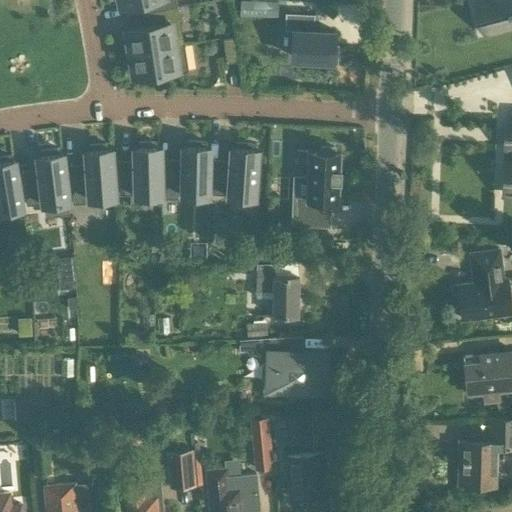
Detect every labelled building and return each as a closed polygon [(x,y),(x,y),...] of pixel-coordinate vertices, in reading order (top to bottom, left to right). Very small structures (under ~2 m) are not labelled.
[(177,5),(175,0),(119,0),(120,5),(143,0),(147,12),(177,5)] [(276,15),(276,0),(240,0),(240,14),(276,15)] [(314,9),(316,9),(316,23),(338,23),(338,0),(314,0),(314,9)] [(511,0),(479,0),(488,32),(511,25),(511,0)] [(184,43),(180,20),(177,5),(147,12),(149,25),(126,28),(126,31),(126,32),(122,33),(125,52),(184,43)] [(315,57),(315,58),(315,62),(337,63),(338,45),(333,45),(334,30),(314,29),(314,13),(285,12),(284,29),(293,30),(292,56),(315,57)] [(234,35),(222,37),(226,62),(238,60),(234,35)] [(188,71),(184,43),(125,52),(128,72),(133,71),(133,75),(160,71),(160,75),(188,71)] [(155,146),(155,141),(139,142),(139,146),(134,146),(135,164),(118,165),(119,195),(130,194),(130,204),(161,203),(160,145),(159,145),(155,146)] [(166,163),(165,197),(207,198),(208,146),(204,145),(204,141),(187,141),(187,145),(183,145),(183,163),(166,163)] [(232,146),(231,164),(214,163),(212,193),(229,194),(228,199),(253,201),(257,148),(253,148),(253,143),(236,142),(236,146),(232,146)] [(87,167),(70,169),(73,203),(115,200),(111,147),(107,148),(106,143),(89,145),(90,149),(86,149),(87,167)] [(335,147),(320,146),(320,150),(309,150),(308,176),(294,176),(293,198),(302,198),(301,224),(317,225),(318,199),(337,200),(338,179),(339,179),(340,167),(338,167),(339,151),(334,151),(335,147)] [(43,203),(68,199),(62,152),(58,152),(58,148),(41,150),(41,154),(37,155),(40,173),(23,175),(26,204),(43,203)] [(0,209),(22,206),(14,159),(13,159),(10,159),(9,155),(0,156),(0,209)] [(458,284),(462,319),(511,312),(507,278),(503,278),(499,249),(471,253),(475,282),(458,284)] [(72,254),(57,254),(59,284),(74,284),(72,254)] [(257,263),(256,293),(273,294),(272,313),(272,314),(298,315),(299,275),(274,274),(275,264),(257,263)] [(67,295),(68,307),(76,307),(75,295),(67,295)] [(267,321),(247,322),(248,337),(268,336),(267,321)] [(239,342),(239,353),(269,354),(269,375),(264,375),(263,396),(289,394),(289,390),(322,391),(323,354),(294,353),(295,337),(239,342)] [(493,359),(464,362),(467,393),(483,392),(484,403),(499,401),(498,390),(511,388),(511,380),(511,370),(511,369),(511,350),(493,352),(493,359)] [(137,422),(136,408),(124,408),(125,422),(137,422)] [(285,416),(273,417),(276,443),(284,442),(283,429),(285,429),(286,442),(314,439),(311,412),(285,414),(285,416)] [(458,457),(457,484),(476,484),(476,476),(495,476),(495,447),(511,447),(511,416),(488,416),(488,440),(463,439),(463,457),(458,457)] [(251,418),(253,444),(270,442),(268,417),(251,418)] [(119,437),(110,438),(111,451),(120,450),(119,437)] [(110,438),(101,439),(102,452),(111,451),(110,438)] [(51,440),(33,441),(35,473),(49,472),(48,456),(52,456),(51,440)] [(191,448),(167,450),(170,484),(194,482),(191,448)] [(290,487),(280,488),(282,505),(292,504),(292,511),(325,511),(323,483),(325,483),(322,452),(287,456),(290,487)] [(259,508),(256,473),(227,476),(226,468),(207,470),(208,483),(207,483),(207,485),(209,485),(211,511),(241,511),(242,510),(259,508)] [(129,492),(125,492),(127,511),(162,511),(161,495),(150,496),(148,478),(128,480),(129,492)] [(89,511),(87,482),(44,486),(46,511),(89,511)] [(0,511),(21,511),(21,506),(11,506),(10,493),(0,494),(0,511)]
